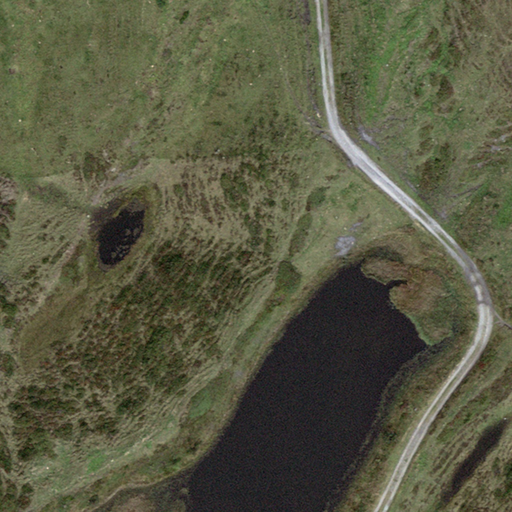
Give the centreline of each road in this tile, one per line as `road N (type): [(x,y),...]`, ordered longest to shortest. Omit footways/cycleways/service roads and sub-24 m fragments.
road 1 (track): [(488,310),(458,251),(335,127),(322,0)]
road 2 (track): [(380,511),(488,310)]
